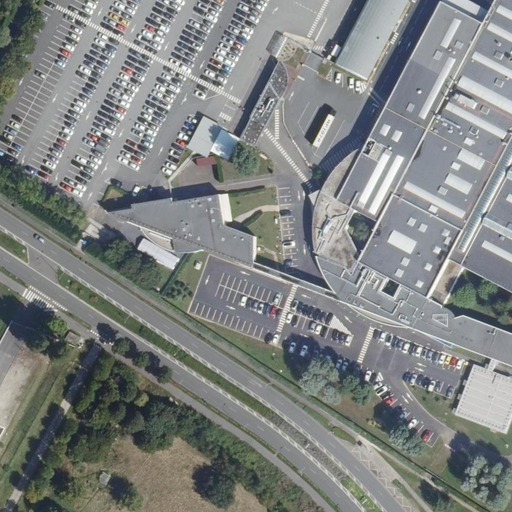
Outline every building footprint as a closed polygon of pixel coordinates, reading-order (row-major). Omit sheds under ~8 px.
[(342,300),(345,303),(354,311),(363,316),(373,321),(384,324),(511,368),(511,332),(466,315),(457,319),(455,316),(453,313),(448,308),(446,307),(467,266),(511,289),(511,0),(498,0),(485,26),(443,4),(369,145),(347,185),(331,176),(326,183),(322,192),(318,204),(316,212),(314,221),(314,230),(314,237),(314,244),(316,254),(321,256),(320,258),(317,257),(321,269),(327,281),(335,293),(337,295),(338,297),(340,299),(342,300)] [(366,0),(333,63),(364,80),(406,0),(366,0)] [(278,68),(275,64),(262,88),(272,104),(273,103),(276,99),(279,93),(281,84),(281,78),(280,73),(278,68)] [(272,104),(262,88),(258,95),(266,108),(272,104)] [(219,126),(203,117),(189,144),(206,152),(219,126)] [(347,185),(369,145),(368,145),(357,151),(347,158),(337,169),(331,176),(347,185)] [(140,224),(141,226),(142,227),(147,234),(154,241),(163,246),(168,249),(176,251),(184,252),(194,251),(202,249),(239,263),(242,256),(256,262),(256,236),(226,225),(221,194),(174,202),(135,209),(134,209),(135,210),(135,211),(135,213),(136,215),(136,217),(137,218),(138,220),(139,222),(140,224)] [(174,202),(174,198),(134,204),(135,209),(174,202)] [(135,210),(134,209),(129,210),(131,222),(141,226),(140,224),(139,222),(138,220),(137,218),(136,217),(136,215),(135,213),(135,211),(135,210)] [(108,213),(131,222),(129,210),(108,213)] [(256,262),(242,256),(239,263),(253,268),(345,303),(342,300),(340,299),(338,297),(337,295),(335,293),(256,263),(256,262)]
